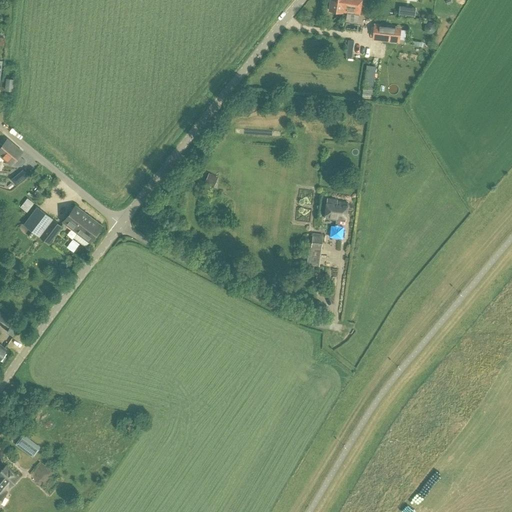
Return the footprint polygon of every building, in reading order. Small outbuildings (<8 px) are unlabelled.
[(360,4),(336,0),(329,0),(328,10),(342,12),(359,14),(360,4)] [(372,41),(399,45),(400,29),(374,26),(372,41)] [(13,80),(6,79),(5,91),(11,92),(13,80)] [(0,147),(0,155),(11,165),(20,166),(24,160),(18,156),(21,152),(6,140),(0,147)] [(28,174),(24,169),(19,173),(24,178),(28,174)] [(206,182),(216,186),(219,178),(209,174),(206,182)] [(336,224),(336,220),(345,221),(347,202),(337,201),(337,199),(327,198),(324,219),(334,220),(334,224),(329,223),(327,234),(338,235),(339,225),(336,224)] [(24,225),(48,244),(61,226),(37,207),(24,225)] [(64,222),(78,233),(74,238),(85,247),(89,242),(101,226),(76,207),(64,222)] [(310,248),(315,248),(314,259),(320,259),(321,249),(323,234),(312,233),(310,248)] [(0,318),(0,322),(9,329),(14,322),(3,314),(0,318)] [(39,449),(22,436),(15,445),(32,458),(39,449)] [(0,500),(6,492),(1,489),(6,483),(9,486),(18,477),(6,465),(0,471),(0,477),(0,478),(0,477),(0,500)]
